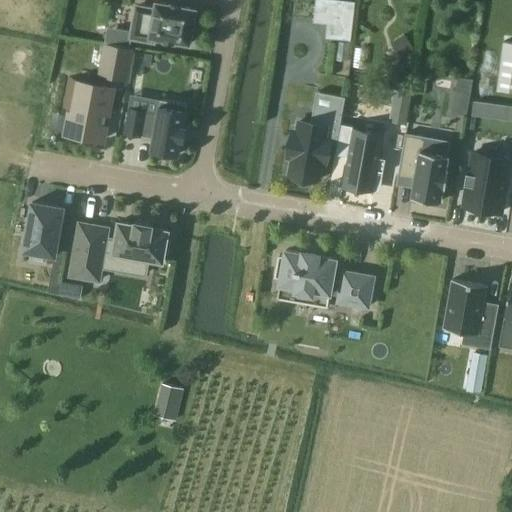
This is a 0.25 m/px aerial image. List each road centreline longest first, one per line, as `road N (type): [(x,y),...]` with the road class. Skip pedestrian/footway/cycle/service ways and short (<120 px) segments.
road 1 (residential): [(200,195),(511,252)]
road 2 (residential): [(200,195),(232,0)]
road 3 (residential): [(31,165),(200,195)]
